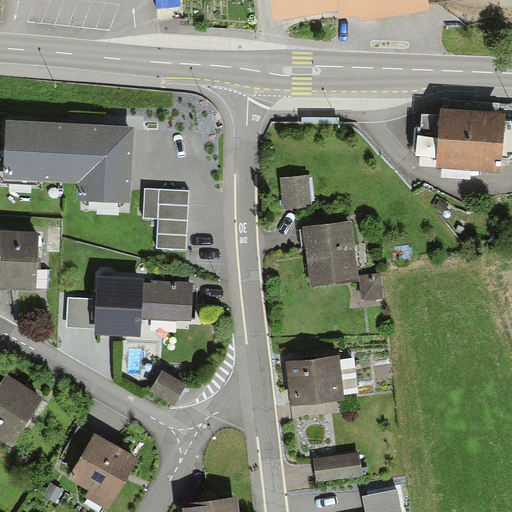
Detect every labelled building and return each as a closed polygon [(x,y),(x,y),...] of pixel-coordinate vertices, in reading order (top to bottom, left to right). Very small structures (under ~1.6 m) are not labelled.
[(268,0),(273,30),(417,9),(415,0),(268,0)] [(511,117),(424,113),(422,156),(511,160),(511,117)] [(129,209),(133,131),(2,123),(0,161),(0,182),(84,187),(83,206),(129,209)] [(304,180),(279,183),(281,210),(306,208),(304,180)] [(190,252),(192,195),(147,193),(146,220),(160,221),(159,250),(190,252)] [(346,220),(299,227),(307,282),(353,275),(346,220)] [(34,235),(0,234),(0,287),(33,288),(34,235)] [(376,276),(356,277),(357,299),(377,298),(376,276)] [(187,287),(96,280),(92,336),(132,339),(134,313),(185,316),(187,287)] [(334,362),(285,367),(290,409),(338,404),(334,362)] [(33,402),(0,382),(0,438),(8,443),(33,402)] [(134,459),(95,439),(77,475),(116,494),(134,459)] [(353,458),(310,463),(313,481),(356,476),(353,458)] [(401,511),(397,489),(367,495),(370,511),(401,511)] [(229,511),(229,503),(179,508),(179,511),(229,511)]
